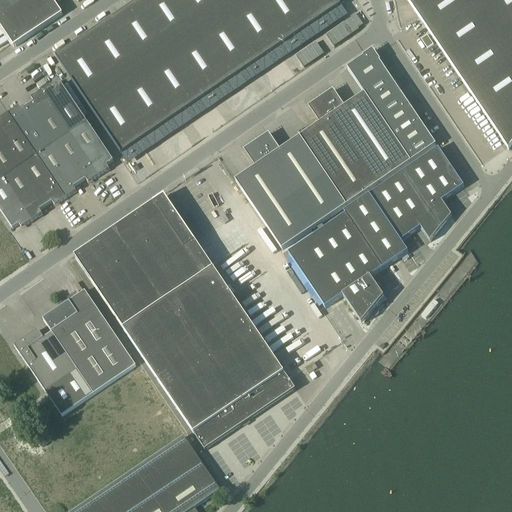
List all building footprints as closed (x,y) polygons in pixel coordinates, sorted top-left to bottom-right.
[(0,0),(0,27),(11,45),(14,48),(62,15),(51,0),(0,0)] [(142,0),(56,58),(72,82),(121,155),(341,7),(335,0),(142,0)] [(511,0),(406,0),(415,13),(508,151),(509,150),(511,145),(511,0)] [(355,14),(350,18),(351,19),(358,29),(363,26),(355,14)] [(351,19),(346,22),(354,34),(359,30),(358,29),(351,19)] [(346,22),(341,26),(349,37),(354,34),(346,22)] [(341,26),(336,29),(344,41),(349,37),(341,26)] [(336,29),(331,33),(339,44),(344,41),(336,29)] [(331,33),(326,36),(334,47),(339,44),(331,33)] [(435,45),(428,36),(422,40),(429,49),(435,45)] [(316,43),(311,47),(319,58),(324,55),(316,43)] [(311,47),(306,50),(314,62),(319,58),(311,47)] [(306,50),(301,53),(309,65),(314,62),(306,50)] [(301,53),(296,57),(304,68),(309,65),(301,53)] [(347,70),(363,94),(388,77),(372,53),(347,70)] [(364,95),(364,94),(370,104),(395,87),(388,77),(363,94),(364,95)] [(42,93),(71,135),(87,124),(61,85),(55,89),(53,86),(42,93)] [(402,97),(395,87),(370,104),(377,114),(402,97)] [(377,114),(370,104),(364,94),(364,95),(344,108),(333,91),(308,108),(319,125),(280,151),(268,135),(243,152),(255,168),(235,182),(281,251),(410,164),(404,153),(397,143),(390,133),(383,124),(377,114)] [(71,135),(42,93),(32,100),(34,103),(28,107),(54,146),(71,135)] [(76,93),(71,96),(85,118),(90,115),(76,93)] [(402,97),(377,114),(383,124),(409,107),(402,97)] [(9,115),(37,157),(54,146),(28,107),(22,111),(19,108),(9,115)] [(383,124),(390,133),(415,116),(409,107),(383,124)] [(0,126),(0,138),(20,169),(37,157),(9,115),(0,121),(0,125),(0,126)] [(390,133),(397,143),(422,126),(415,116),(390,133)] [(71,135),(99,177),(109,170),(107,167),(113,162),(87,124),(71,135)] [(422,126),(397,143),(404,153),(429,136),(422,126)] [(54,146),(80,185),(86,180),(88,184),(99,177),(71,135),(54,146)] [(404,153),(410,164),(436,147),(429,136),(404,153)] [(20,169),(0,138),(0,174),(4,180),(20,169)] [(37,157),(65,200),(76,192),(74,189),(80,185),(54,146),(37,157)] [(346,216),(383,270),(408,253),(400,243),(420,229),(430,243),(451,217),(445,208),(442,204),(441,203),(464,188),(438,150),(344,213),(345,216),(346,216)] [(20,169),(46,207),(52,203),(54,207),(65,200),(37,157),(20,169)] [(4,180),(32,222),(42,215),(40,212),(46,207),(20,169),(4,180)] [(4,180),(0,182),(0,211),(12,230),(19,226),(21,229),(32,222),(4,180)] [(153,206),(74,259),(87,278),(123,331),(194,435),(205,452),(242,426),(249,422),(295,391),(287,378),(213,270),(164,197),(153,205),(154,205),(153,206)] [(346,216),(345,216),(288,255),(325,309),(342,297),(361,325),(384,299),(370,279),(383,270),(346,216)] [(47,336),(89,399),(136,367),(85,292),(42,320),(51,334),(47,336)] [(433,301),(421,316),(425,320),(438,305),(433,301)] [(89,399),(47,336),(43,339),(37,331),(14,347),(61,417),(89,399)] [(304,369),(308,375),(317,369),(313,363),(304,369)] [(196,511),(195,509),(220,492),(220,493),(220,492),(183,438),(74,511),(196,511)]
